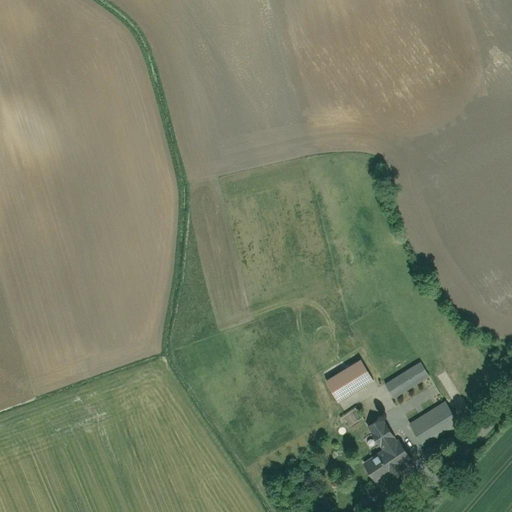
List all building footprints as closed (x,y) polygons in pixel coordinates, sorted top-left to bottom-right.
[(365,358),(330,379),(342,401),(378,380),(365,358)] [(432,375),(423,360),(387,381),(396,396),(432,375)] [(450,401),(413,424),(426,445),(463,422),(450,401)] [(347,427),(361,421),(355,409),(342,416),(347,427)] [(386,449),(366,462),(377,479),(396,467),(400,474),(408,469),(404,462),(415,455),(405,441),(403,442),(386,414),(370,425),(386,449)]
